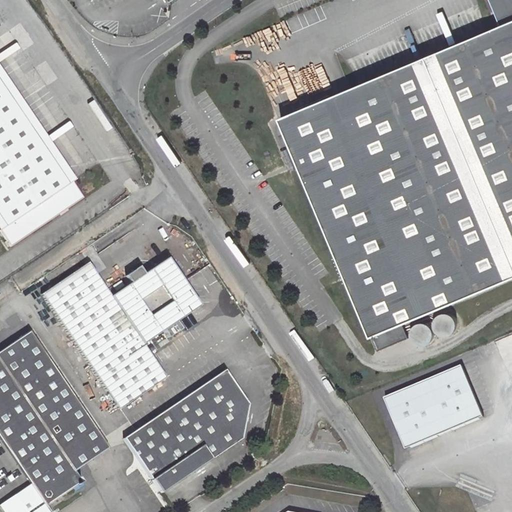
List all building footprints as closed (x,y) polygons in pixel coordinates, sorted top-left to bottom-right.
[(511,0),(488,0),(499,26),(278,117),(375,351),(406,338),(400,324),(511,277),(511,0)] [(0,74),(0,89),(67,184),(70,182),(73,179),(0,74)] [(67,184),(0,89),(0,222),(3,227),(0,228),(0,238),(7,249),(81,198),(70,182),(67,184)] [(86,263),(38,296),(117,410),(164,377),(141,344),(158,333),(163,340),(180,328),(174,321),(200,304),(166,258),(142,274),(137,266),(123,275),(129,283),(110,297),(86,263)] [(441,313),(438,314),(437,315),(435,316),(434,318),(432,322),(432,327),(434,331),(436,333),(438,334),(442,336),(445,336),(448,335),(450,334),(452,332),(453,330),(455,326),(455,322),(453,318),(451,316),(449,314),(446,313),(441,313)] [(422,323),(418,323),(414,324),(412,326),(410,328),(409,332),(409,336),(410,340),(412,342),(414,343),(418,345),(422,345),(427,344),(428,343),(430,340),(431,336),(432,333),(430,328),(429,326),(427,325),(422,323)] [(0,350),(0,438),(45,505),(80,481),(72,471),(108,447),(28,331),(0,350)] [(461,366),(384,398),(406,450),(483,418),(461,366)] [(123,437),(160,493),(240,438),(246,405),(221,370),(123,437)] [(50,511),(45,505),(0,438),(0,511),(50,511)] [(264,454),(259,448),(251,454),(256,460),(264,454)]
